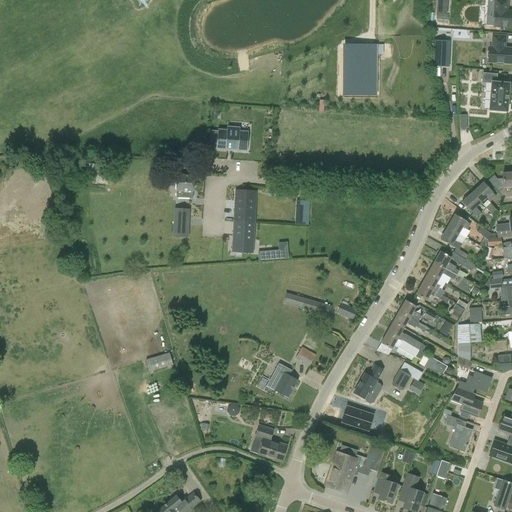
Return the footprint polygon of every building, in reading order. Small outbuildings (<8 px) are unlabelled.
[(437,0),(437,14),(449,14),(448,0),(437,0)] [(511,27),(511,11),(507,11),(507,0),(493,0),(492,18),(494,18),(493,26),(511,27)] [(510,64),(511,49),(504,48),(505,36),(492,35),(491,47),(489,47),(488,62),(510,64)] [(433,40),(432,66),(449,67),(450,41),(433,40)] [(346,56),(346,94),(373,94),(373,56),(361,56),(361,44),(351,44),(351,56),(346,56)] [(507,111),(509,84),(496,83),(497,75),(483,73),(482,82),(491,83),(489,110),(507,111)] [(218,131),(216,151),(247,153),(248,134),(218,131)] [(511,173),(502,174),(502,179),(497,179),(494,176),(488,180),(504,197),(511,196),(511,173)] [(193,176),(177,175),(177,190),(193,191),(193,176)] [(495,197),(492,193),(483,183),(472,192),(481,202),(486,198),(490,202),(495,197)] [(476,207),(481,202),(472,192),(462,202),(470,212),(471,211),(476,217),(481,213),(476,207)] [(256,195),(236,193),(234,221),(254,222),(256,195)] [(307,225),(309,204),(300,203),(299,224),(307,225)] [(486,208),(494,216),(499,211),(490,203),(486,208)] [(174,237),(188,238),(190,218),(190,211),(175,210),(175,217),(174,237)] [(471,223),(466,221),(455,214),(447,227),(459,234),(463,227),(467,230),(471,223)] [(496,225),(497,237),(501,238),(511,236),(511,218),(509,219),(510,223),(496,225)] [(234,221),(233,248),(253,250),(254,222),(234,221)] [(477,232),(484,237),(486,239),(490,233),(481,226),(477,232)] [(466,238),(459,234),(447,227),(440,240),(452,246),(459,249),(466,238)] [(497,237),(493,238),(487,238),(488,245),(488,246),(501,245),(501,238),(497,237)] [(511,258),(511,244),(511,242),(505,243),(505,248),(503,248),(504,259),(511,258)] [(456,248),(453,252),(465,259),(467,255),(456,248)] [(280,251),(267,252),(267,260),(280,259),(280,251)] [(448,262),(451,258),(454,260),(453,261),(471,271),(474,265),(452,252),(450,257),(440,251),(434,262),(456,275),(458,271),(455,269),(456,267),(448,262)] [(453,280),(456,275),(434,262),(428,273),(440,279),(443,274),(453,280)] [(493,279),(502,278),(503,278),(502,271),(492,272),(493,279)] [(440,279),(428,273),(422,283),(442,295),(444,291),(436,286),(440,279)] [(502,288),(502,278),(493,279),(489,279),(490,289),(502,288)] [(440,298),(442,295),(422,283),(416,294),(426,300),(430,294),(433,296),(434,295),(440,298)] [(283,303),(329,316),(332,306),(286,293),(283,303)] [(405,300),(399,311),(418,322),(421,316),(413,311),(416,306),(405,300)] [(465,308),(467,305),(458,300),(456,303),(465,308)] [(503,316),(511,315),(511,300),(508,301),(508,306),(502,307),(503,316)] [(338,314),(353,320),(357,310),(342,304),(338,314)] [(468,309),(469,323),(482,322),(481,308),(468,309)] [(423,316),(432,322),(436,315),(426,310),(423,316)] [(404,328),(406,323),(415,328),(418,322),(399,311),(393,322),(404,328)] [(444,319),(439,330),(447,335),(453,324),(444,319)] [(401,333),(404,328),(393,322),(387,333),(418,350),(422,344),(404,333),(404,334),(401,333)] [(416,327),(425,332),(427,327),(419,322),(416,327)] [(457,344),(471,343),(481,342),(480,324),(457,325),(457,344)] [(415,357),(418,350),(387,333),(381,343),(391,349),(394,345),(415,357)] [(470,361),(471,343),(457,344),(457,357),(470,361)] [(302,347),(295,358),(309,366),(316,355),(302,347)] [(150,373),(155,371),(154,365),(171,360),(168,352),(145,359),(150,373)] [(498,364),(511,362),(510,354),(498,355),(498,364)] [(457,357),(457,365),(470,369),(472,363),(457,357)] [(447,367),(436,360),(430,369),(443,373),(447,367)] [(275,371),(283,375),(274,390),(288,398),(298,380),(289,376),(292,371),(279,363),(275,371)] [(363,399),(364,398),(365,399),(366,401),(369,404),(373,403),(375,399),(374,395),(370,392),(383,370),(374,364),(367,376),(365,374),(353,393),(363,399)] [(391,384),(402,391),(411,375),(400,369),(391,384)] [(477,390),(478,389),(486,392),(491,378),(474,372),(472,377),(468,375),(465,383),(459,381),(456,387),(473,393),(474,389),(477,390)] [(409,389),(418,395),(424,385),(415,379),(409,389)] [(475,394),(473,393),(456,387),(449,401),(462,405),(460,411),(477,417),(482,403),(473,400),(475,394)] [(347,406),(342,422),(368,431),(373,415),(347,406)] [(510,435),(508,440),(511,441),(511,413),(510,419),(503,416),(498,431),(510,435)] [(444,423),(455,428),(449,446),(464,452),(471,431),(464,428),(467,422),(450,416),(447,415),(444,423)] [(254,437),(262,439),(258,454),(282,462),(287,446),(270,441),(274,430),(258,425),(253,424),(250,434),(254,435),(254,437)] [(511,441),(508,440),(506,445),(494,441),(489,455),(511,463),(511,461),(511,441)] [(346,493),(352,474),(356,475),(357,472),(368,475),(370,469),(378,472),(386,446),(378,444),(378,445),(371,443),(366,458),(356,455),(357,450),(341,445),(339,453),(337,453),(326,486),(346,493)] [(438,474),(440,459),(433,458),(430,472),(438,474)] [(437,475),(447,478),(452,463),(442,459),(437,475)] [(398,485),(390,482),(392,476),(380,472),(373,492),(379,494),(378,499),(392,504),(398,485)] [(415,511),(416,511),(419,505),(424,507),(428,495),(415,490),(419,477),(408,473),(401,491),(408,493),(404,503),(403,508),(415,511)] [(511,490),(511,482),(499,479),(497,478),(494,488),(499,490),(493,506),(506,510),(506,508),(510,498),(511,490)] [(155,511),(188,511),(202,502),(194,493),(181,503),(176,497),(155,511)] [(442,511),(447,499),(440,496),(435,511),(427,508),(426,511),(442,511)]
